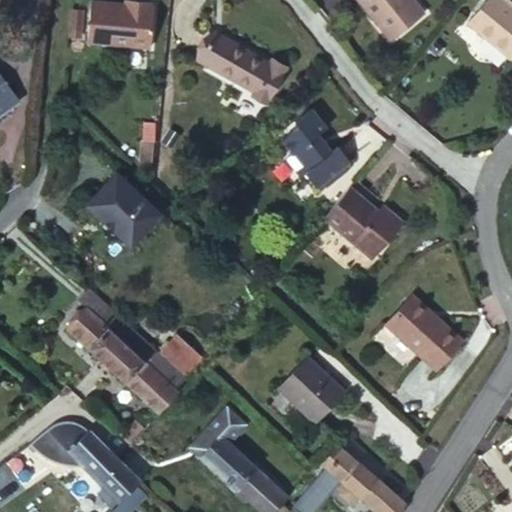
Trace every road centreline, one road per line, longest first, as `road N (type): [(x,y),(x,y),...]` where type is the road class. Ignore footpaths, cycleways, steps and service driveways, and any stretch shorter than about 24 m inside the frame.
road 1 (residential): [(489,181),(445,161),(380,107),(293,0)]
road 2 (track): [(34,189),(44,165),(57,0)]
road 3 (residential): [(511,366),(414,511)]
road 4 (residential): [(489,181),(487,239),(511,303)]
